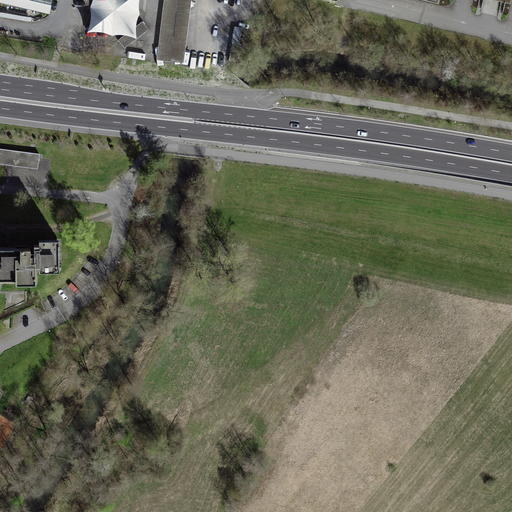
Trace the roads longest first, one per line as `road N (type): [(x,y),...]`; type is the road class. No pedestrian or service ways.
road 1 (primary): [(0,107),(401,151),(511,174)]
road 2 (primary): [(511,156),(17,90)]
road 3 (residential): [(0,345),(92,300),(112,267),(144,162),(166,147)]
